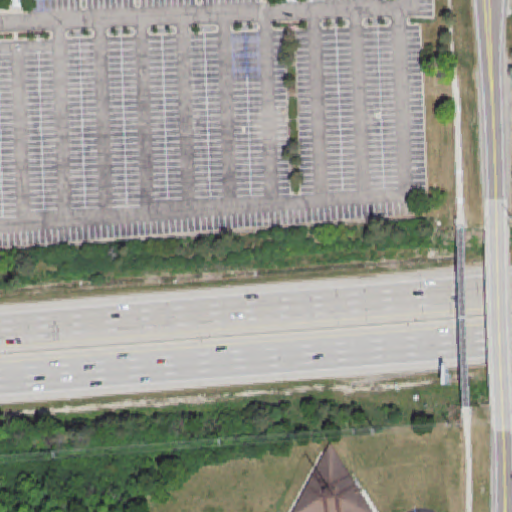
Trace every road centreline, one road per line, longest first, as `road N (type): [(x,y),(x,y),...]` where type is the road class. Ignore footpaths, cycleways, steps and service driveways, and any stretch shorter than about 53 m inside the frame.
road 1 (motorway): [(0,379),(511,339)]
road 2 (motorway): [(511,292),(0,331)]
road 3 (tertiary): [(496,232),(490,0)]
road 4 (tertiary): [(502,405),(496,232)]
